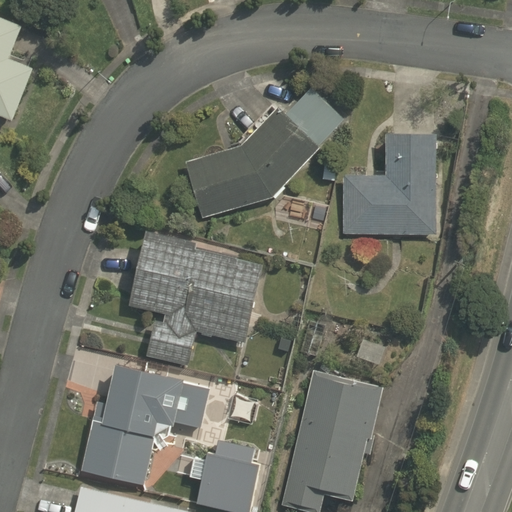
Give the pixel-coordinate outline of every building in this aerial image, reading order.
[(0,115),(15,122),(37,69),(12,59),(25,27),(0,17),(0,115)] [(185,162),(203,220),(274,198),(322,148),(280,107),(243,146),(185,162)] [(344,235),(438,236),(439,134),(387,133),(386,176),(345,175),(344,235)] [(146,358),(189,368),(197,333),(246,345),(247,343),(265,266),(198,250),(200,243),(147,230),(129,306),(157,313),(146,358)] [(317,356),(328,319),(313,315),(302,352),(317,356)] [(365,336),(355,357),(379,368),(388,346),(365,336)] [(82,471),(145,487),(161,422),(202,433),(213,388),(117,365),(107,405),(97,402),(80,471),(82,471)] [(284,505),(313,511),(322,511),(326,495),(354,502),(369,438),(373,439),(385,389),(315,372),(284,505)] [(191,511),(80,486),(74,511),(191,511)] [(245,511),(249,498),(230,493),(226,509),(239,511),(245,511)]
